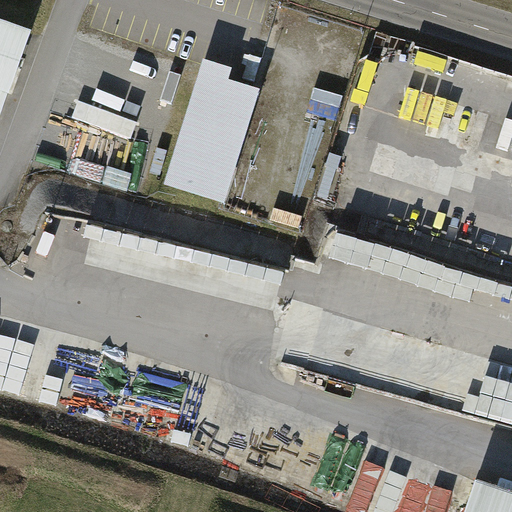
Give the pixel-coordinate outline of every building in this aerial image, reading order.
[(0,125),(33,34),(0,22),(0,125)] [(160,141),(181,56),(108,38),(87,123),(160,141)] [(234,76),(206,68),(168,191),(227,209),(261,96),(231,87),(234,76)] [(511,202),(511,135),(487,128),(491,115),(466,107),(450,159),(491,171),(483,194),(511,202)] [(66,215),(39,206),(33,226),(60,235),(66,215)] [(191,270),(211,277),(220,249),(200,243),(191,270)] [(200,317),(250,329),(257,298),(208,286),(200,317)] [(505,442),(511,410),(511,342),(294,290),(279,351),(364,372),(355,406),(505,442)] [(125,386),(118,421),(171,430),(177,395),(125,386)] [(511,511),(511,490),(472,477),(461,511),(511,511)]
